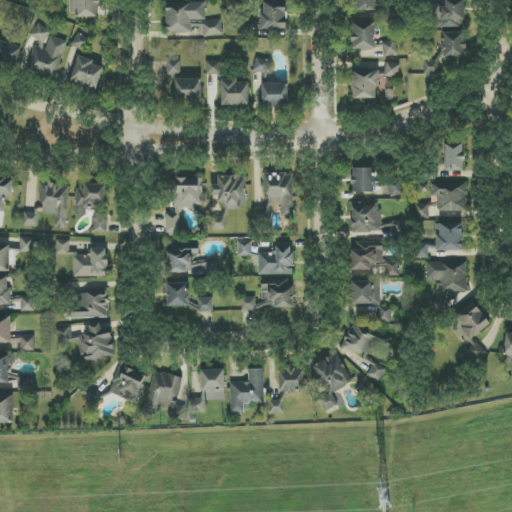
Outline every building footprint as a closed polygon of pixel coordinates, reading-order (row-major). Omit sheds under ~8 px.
[(98,17),(98,0),(69,0),(70,17),(98,17)] [(354,0),(355,11),(375,11),(375,0),(354,0)] [(464,0),(444,0),(445,7),(440,8),(440,28),(465,27),(464,0)] [(206,3),(166,3),(166,32),(191,33),(192,21),(206,21),(206,3)] [(262,29),(287,29),(286,3),(262,3),(262,29)] [(238,35),(251,37),(253,22),(240,20),(238,35)] [(355,49),(376,49),(375,20),(354,21),(355,49)] [(204,37),(223,36),(222,21),(203,21),(204,37)] [(51,31),(38,24),(31,38),(40,43),(38,46),(42,48),(51,31)] [(465,32),(442,33),(443,59),(466,59),(465,32)] [(71,44),(82,51),(89,40),(78,33),(71,44)] [(67,41),(50,37),(46,50),(34,47),(27,71),(56,79),(67,41)] [(398,55),(395,40),(383,43),(385,57),(398,55)] [(0,61),(16,66),(21,47),(0,41),(0,61)] [(71,83),(97,89),(102,67),(94,65),(95,60),(77,56),(71,83)] [(167,58),(167,75),(180,76),(180,58),(167,58)] [(264,73),(264,82),(268,82),(269,59),(256,59),(255,72),(264,73)] [(439,74),(438,60),(424,61),(425,74),(439,74)] [(221,106),(249,106),(249,82),(237,83),(237,79),(223,79),(222,61),(206,61),(206,75),(220,75),(221,106)] [(398,79),(400,64),(386,62),(384,77),(398,79)] [(379,70),(352,70),(353,99),(376,98),(376,88),(379,88),(379,70)] [(202,79),(177,79),(176,99),(202,99),(202,79)] [(288,106),(288,83),(262,84),(262,107),(288,106)] [(444,171),(464,172),(464,145),(445,144),(444,171)] [(375,168),(352,168),(353,193),(376,192),(375,168)] [(293,217),(293,174),(263,174),(264,194),(267,194),(267,208),(254,208),(254,222),(270,222),(270,207),(281,207),(281,217),(293,217)] [(246,176),(218,176),(218,185),(211,185),(211,196),(218,196),(218,202),(223,202),(224,214),(213,214),(214,230),(227,230),(226,208),(247,208),(246,176)] [(0,211),(5,212),(5,195),(12,195),(13,178),(0,177),(0,211)] [(166,234),(179,234),(179,207),(203,207),(203,179),(172,179),(172,213),(166,213),(166,234)] [(389,181),(391,197),(403,195),(402,180),(389,181)] [(55,215),(55,228),(67,228),(69,184),(40,183),(39,205),(43,205),(43,214),(55,215)] [(466,212),(467,183),(432,183),(431,196),(438,196),(438,211),(466,212)] [(107,185),(77,184),(76,215),(86,216),(86,209),(94,209),(94,232),(105,233),(107,185)] [(381,223),(381,204),(352,204),(352,234),(404,234),(404,223),(381,223)] [(23,226),(38,226),(38,213),(23,213),(23,226)] [(436,251),(463,250),(462,223),(435,224),(436,251)] [(34,238),(20,238),(20,252),(34,253),(34,238)] [(70,254),(70,241),(55,240),(55,253),(70,254)] [(238,242),(238,256),(252,256),(252,242),(238,242)] [(399,263),(383,263),(383,242),(352,242),(352,270),(383,269),(383,277),(399,276),(399,263)] [(186,273),(186,264),(192,264),(192,247),(168,246),(167,273),(186,273)] [(259,275),(292,275),(293,247),(276,247),(276,253),(259,253),(259,275)] [(74,277),(108,277),(108,249),(91,249),(91,256),(74,255),(74,277)] [(467,262),(426,263),(426,281),(438,281),(439,293),(467,292),(467,262)] [(0,304),(11,305),(11,288),(8,288),(8,277),(0,276),(0,304)] [(293,308),(293,280),(261,281),(261,304),(256,304),(256,297),(241,298),(242,310),(293,308)] [(381,282),(352,281),(352,304),(380,304),(381,282)] [(189,283),(167,284),(167,307),(189,307),(189,283)] [(108,291),(78,293),(79,311),(66,311),(67,320),(109,317),(108,291)] [(21,312),(35,311),(35,297),(12,297),(12,304),(21,304),(21,312)] [(213,298),(199,298),(199,312),(213,312),(213,298)] [(491,324),(473,302),(453,318),(459,326),(455,329),(471,347),(466,351),(475,362),(486,353),(474,338),(491,324)] [(390,323),(394,309),(378,305),(374,318),(390,323)] [(20,335),(12,335),(11,318),(0,318),(0,343),(20,343),(20,335)] [(342,348),(361,357),(363,352),(372,356),(377,344),(388,349),(393,339),(355,320),(342,348)] [(115,356),(110,329),(101,330),(99,324),(89,326),(91,333),(72,337),(70,327),(59,330),(61,344),(76,341),(80,363),(115,356)] [(22,336),(21,351),(35,351),(35,336),(22,336)] [(332,392),(350,383),(337,354),(308,367),(328,410),(338,405),(332,392)] [(0,383),(9,384),(9,356),(0,356),(0,383)] [(385,372),(375,364),(367,374),(378,382),(385,372)] [(148,377),(121,365),(109,391),(137,403),(148,377)] [(230,383),(231,414),(245,413),(244,404),(264,403),(263,369),(248,369),(249,383),(230,383)] [(285,414),(284,392),(305,392),(305,369),(279,369),(280,401),(270,401),(270,415),(285,414)] [(202,399),(191,399),(191,412),(205,412),(205,393),(216,392),(216,388),(224,388),(224,370),(201,370),(202,399)] [(145,414),(156,416),(158,405),(171,407),(169,416),(186,419),(189,407),(176,404),(182,378),(154,372),(145,414)] [(18,390),(32,390),(32,376),(19,376),(18,390)] [(0,423),(14,424),(14,395),(0,395),(0,423)]
